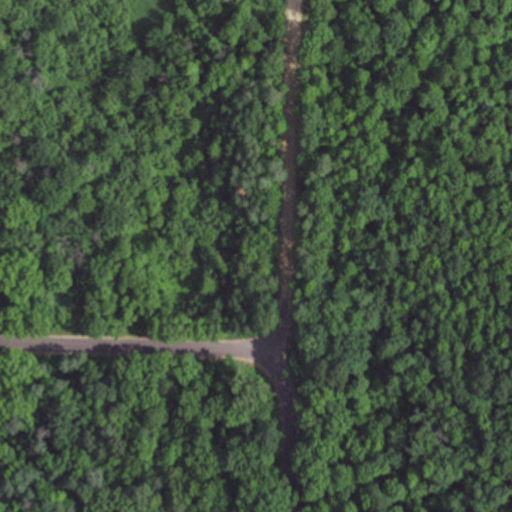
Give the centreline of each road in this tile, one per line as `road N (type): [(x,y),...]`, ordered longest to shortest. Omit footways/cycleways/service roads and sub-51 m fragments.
road 1 (residential): [(291,353),(296,0)]
road 2 (residential): [(0,342),(291,353)]
road 3 (residential): [(291,511),(291,353)]
